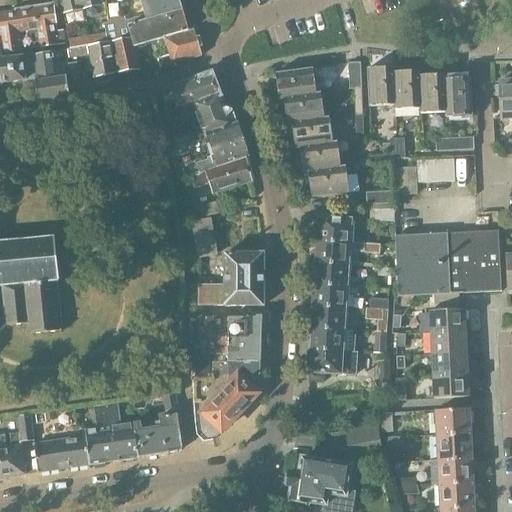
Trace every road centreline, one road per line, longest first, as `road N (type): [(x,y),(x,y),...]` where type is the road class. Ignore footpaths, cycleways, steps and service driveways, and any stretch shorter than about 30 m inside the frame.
road 1 (residential): [(245,464),(277,441),(283,416),(284,227),(221,47)]
road 2 (residential): [(0,503),(245,464)]
road 3 (residential): [(511,346),(505,346),(511,492)]
